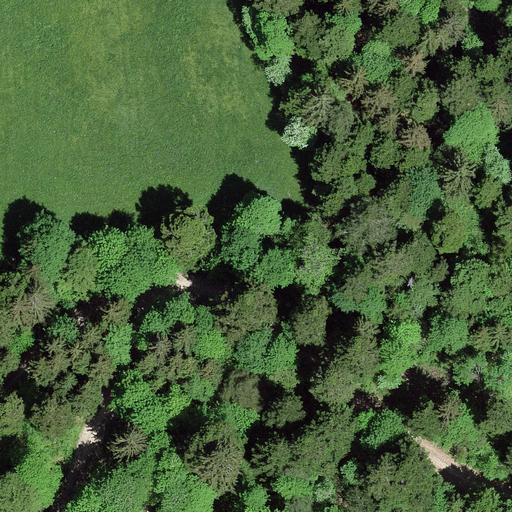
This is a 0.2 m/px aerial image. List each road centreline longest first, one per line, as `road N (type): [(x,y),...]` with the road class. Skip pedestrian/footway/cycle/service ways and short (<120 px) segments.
road 1 (track): [(152,284),(224,294),(429,452),(511,486)]
road 2 (track): [(0,388),(87,311),(152,284)]
